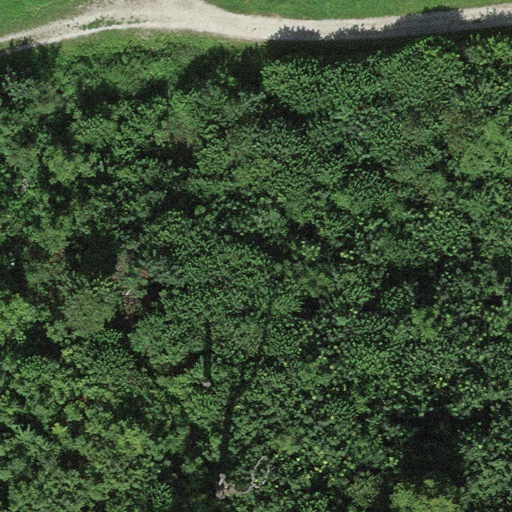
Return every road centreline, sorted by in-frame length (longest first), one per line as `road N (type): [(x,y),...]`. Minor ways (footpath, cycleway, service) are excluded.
road 1 (track): [(142,22),(0,61)]
road 2 (track): [(281,0),(142,22)]
